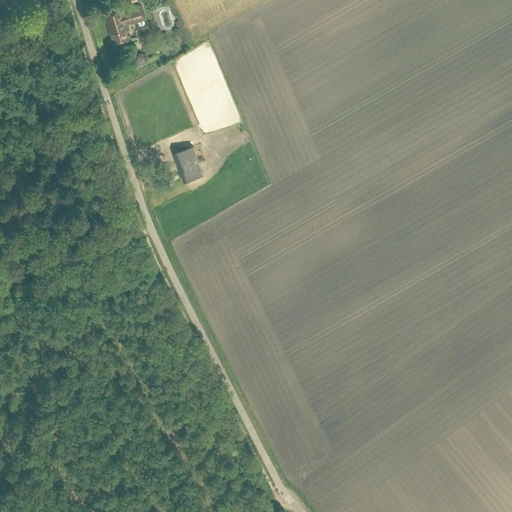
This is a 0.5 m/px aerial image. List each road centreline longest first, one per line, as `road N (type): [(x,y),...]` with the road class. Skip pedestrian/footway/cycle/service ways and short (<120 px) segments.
road 1 (unclassified): [(301,511),(151,228),(77,0)]
road 2 (track): [(0,285),(149,223)]
